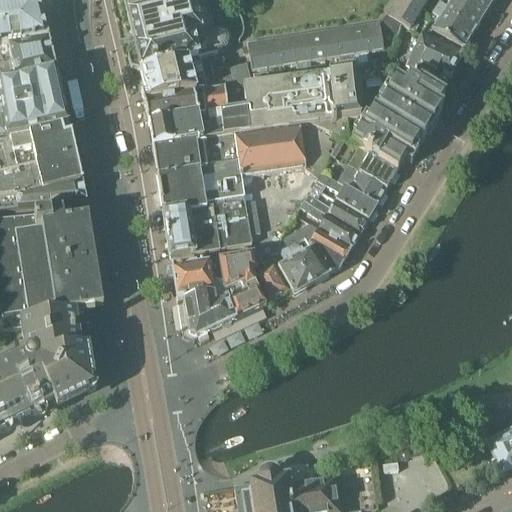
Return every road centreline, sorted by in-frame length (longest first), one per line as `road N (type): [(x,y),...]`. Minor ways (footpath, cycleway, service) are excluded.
road 1 (residential): [(155,397),(347,298),(375,271),(511,53)]
road 2 (residential): [(73,0),(125,282)]
road 3 (residential): [(137,405),(0,472)]
road 4 (residential): [(125,282),(123,330),(137,405)]
